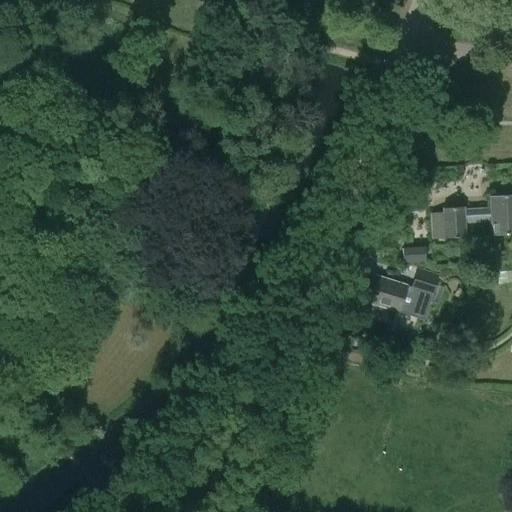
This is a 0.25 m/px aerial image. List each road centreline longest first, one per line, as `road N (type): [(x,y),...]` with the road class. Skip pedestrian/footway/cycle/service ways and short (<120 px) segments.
road 1 (unclassified): [(223,511),(392,65)]
road 2 (unclassified): [(511,60),(392,65)]
